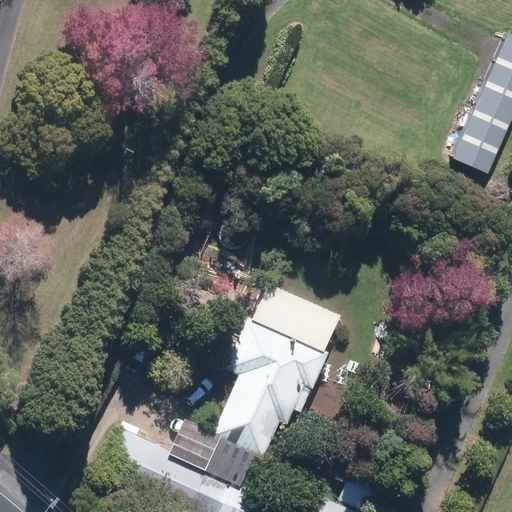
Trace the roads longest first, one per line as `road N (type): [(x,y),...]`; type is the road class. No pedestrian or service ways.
road 1 (track): [(7,511),(59,443),(218,73),(271,0)]
road 2 (track): [(415,511),(511,298)]
